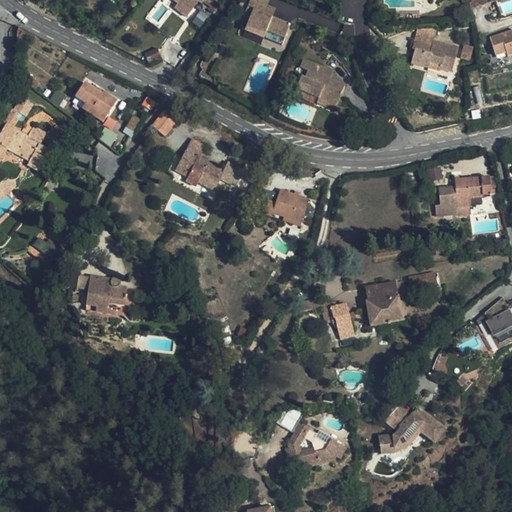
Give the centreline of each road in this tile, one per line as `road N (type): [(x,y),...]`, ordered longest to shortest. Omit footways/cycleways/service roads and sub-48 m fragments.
road 1 (secondary): [(6,0),(296,154),(359,162),(413,156)]
road 2 (unknown): [(265,451),(253,436),(251,347),(315,257),(339,160)]
road 3 (unknown): [(165,85),(111,185),(109,257)]
road 4 (residential): [(413,156),(374,78),(372,0)]
